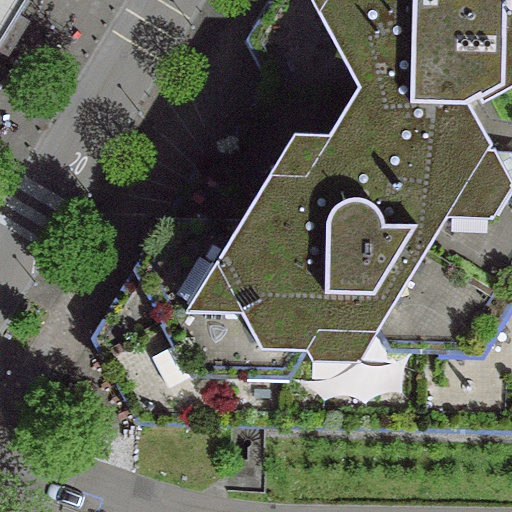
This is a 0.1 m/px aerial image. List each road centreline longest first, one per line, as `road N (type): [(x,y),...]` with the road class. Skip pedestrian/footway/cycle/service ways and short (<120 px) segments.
road 1 (residential): [(175,511),(0,440)]
road 2 (residential): [(158,0),(67,160)]
road 3 (residential): [(67,160),(0,275)]
